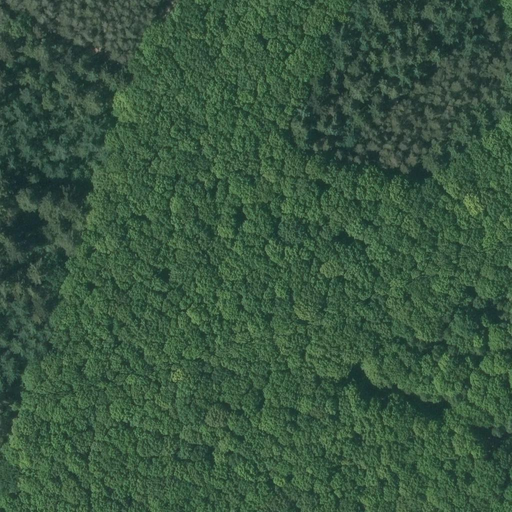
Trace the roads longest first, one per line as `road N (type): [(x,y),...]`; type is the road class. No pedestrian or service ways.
road 1 (track): [(423,186),(82,511)]
road 2 (track): [(140,70),(0,490)]
road 3 (track): [(140,70),(423,186)]
road 4 (track): [(0,0),(133,57),(140,70)]
road 5 (unknown): [(36,0),(127,38),(138,46),(140,70)]
road 6 (track): [(423,186),(511,99)]
